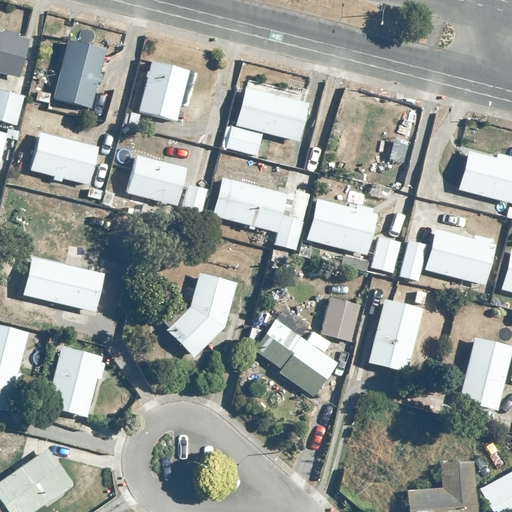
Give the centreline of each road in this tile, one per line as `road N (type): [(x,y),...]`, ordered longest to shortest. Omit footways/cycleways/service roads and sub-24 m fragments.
road 1 (residential): [(223,509),(152,494),(139,477),(143,438),(155,425),(181,420),(232,449),(277,504)]
road 2 (residential): [(482,74),(193,0)]
